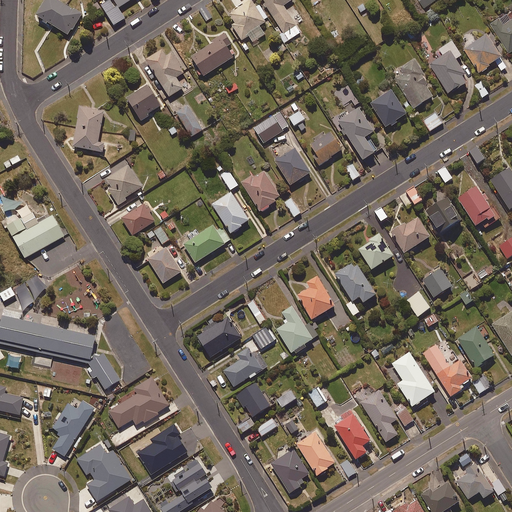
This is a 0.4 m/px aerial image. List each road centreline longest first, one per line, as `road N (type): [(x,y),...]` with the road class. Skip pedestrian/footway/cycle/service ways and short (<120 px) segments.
road 1 (residential): [(157,328),(511,98)]
road 2 (residential): [(21,104),(157,328)]
road 3 (residential): [(157,328),(270,511)]
road 4 (residential): [(21,104),(184,0)]
road 5 (tertiary): [(333,511),(480,418)]
